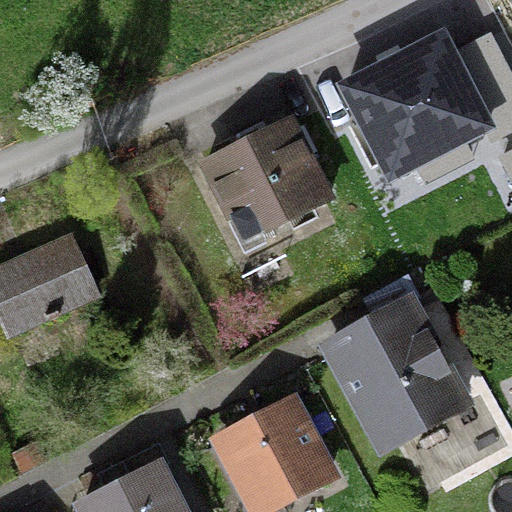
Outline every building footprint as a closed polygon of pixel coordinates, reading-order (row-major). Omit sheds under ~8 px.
[(471,37),(372,85),(406,157),(506,108),(471,37)] [(307,121),(206,166),(244,249),(344,203),(307,121)] [(72,238),(0,270),(0,312),(15,345),(103,305),(72,238)] [(423,296),(326,344),(384,458),(480,410),(423,296)] [(304,396),(218,442),(255,511),(297,511),(351,484),(304,396)] [(201,511),(176,459),(82,504),(85,511),(201,511)]
